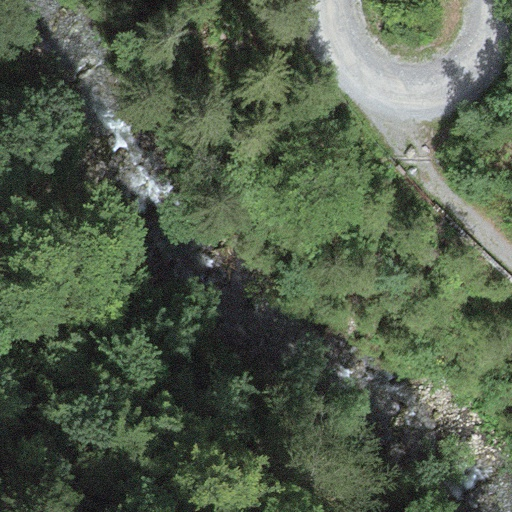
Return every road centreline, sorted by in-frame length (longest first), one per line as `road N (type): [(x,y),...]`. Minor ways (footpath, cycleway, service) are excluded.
road 1 (track): [(511,259),(406,153),(386,78)]
road 2 (track): [(386,78),(421,83),(473,60),(493,0)]
